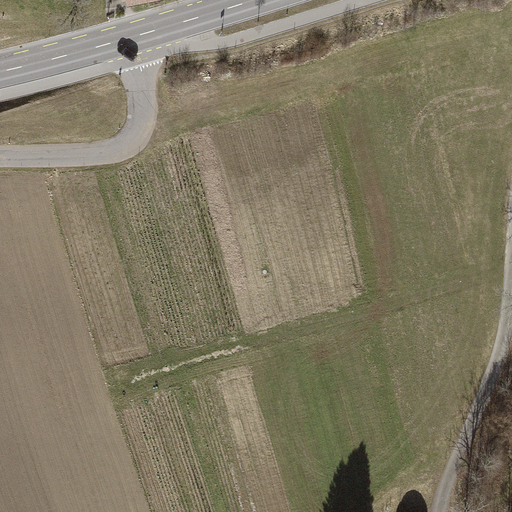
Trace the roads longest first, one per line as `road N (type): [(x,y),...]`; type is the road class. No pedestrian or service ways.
road 1 (residential): [(511,276),(496,367),(445,511)]
road 2 (unclassified): [(133,37),(143,113),(132,141),(103,153),(0,156)]
road 3 (secondary): [(0,71),(133,37)]
road 4 (secondary): [(133,37),(256,0)]
